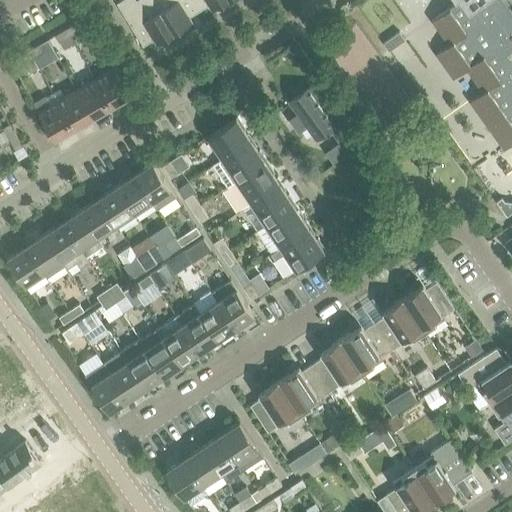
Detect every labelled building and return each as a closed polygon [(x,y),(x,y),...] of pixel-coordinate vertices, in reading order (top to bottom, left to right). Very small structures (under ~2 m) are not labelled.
[(119,0),(116,2),(142,45),(148,41),(145,37),(150,34),(156,44),(174,32),(154,0),(119,0)] [(154,0),(174,32),(192,21),(186,12),(191,9),(194,13),(198,10),(192,0),(154,0)] [(192,0),(198,10),(214,1),(217,6),(226,0),(192,0)] [(458,0),(459,1),(432,20),(434,22),(449,44),(436,53),(454,79),(468,69),(483,91),(470,100),(505,149),(506,149),(511,145),(511,11),(503,0),(458,0)] [(77,22),(66,28),(70,35),(81,29),(77,22)] [(66,28),(55,35),(63,49),(74,43),(70,35),(66,28)] [(399,31),(383,43),(385,45),(389,51),(405,39),(401,33),(399,31)] [(39,44),(29,50),(33,57),(43,51),(39,44)] [(29,50),(18,56),(22,63),(24,62),(30,72),(39,67),(33,57),(29,50)] [(286,55),(286,68),(305,68),(305,54),(286,55)] [(114,67),(95,78),(111,106),(130,95),(114,67)] [(95,78),(76,89),(92,116),(111,106),(95,78)] [(311,86),(290,101),(299,115),(291,120),(298,131),(306,125),(315,138),(337,123),(346,137),(325,152),(333,164),(365,142),(329,88),(328,88),(318,95),(311,86)] [(59,88),(53,92),(73,127),(92,116),(76,89),(64,96),(59,88)] [(51,103),(38,111),(40,114),(48,128),(54,138),(73,127),(53,92),(47,95),(51,103)] [(236,116),(208,135),(223,158),(251,139),(236,116)] [(9,123),(2,127),(9,139),(16,135),(9,123)] [(16,135),(9,139),(16,149),(23,145),(16,135)] [(223,158),(214,164),(228,186),(266,161),(251,139),(223,158)] [(171,160),(163,165),(171,177),(179,172),(171,160)] [(153,161),(134,173),(152,200),(157,209),(176,197),(170,188),(153,161)] [(266,161),(228,186),(243,208),(280,183),(266,161)] [(134,173),(116,185),(134,212),(152,200),(134,173)] [(280,183),(243,208),(258,230),(295,205),(280,183)] [(116,185),(98,197),(116,224),(134,212),(116,185)] [(193,193),(185,198),(193,210),(201,204),(193,193)] [(98,197),(80,209),(98,236),(116,224),(98,197)] [(502,197),(496,201),(507,216),(511,211),(511,201),(505,201),(502,197)] [(201,204),(193,210),(200,222),(209,216),(208,216),(201,205),(201,204)] [(295,205),(258,230),(272,252),(309,227),(295,205)] [(80,209),(62,221),(86,256),(103,245),(98,236),(80,209)] [(62,221),(44,233),(64,264),(67,268),(78,261),(81,266),(89,261),(86,256),(62,221)] [(187,232),(177,239),(181,246),(192,238),(200,233),(196,226),(187,232)] [(309,227),(272,252),(287,274),(291,272),(300,266),(306,262),(324,250),(309,227)] [(44,233),(26,245),(44,271),(47,276),(50,280),(67,268),(64,264),(44,233)] [(174,235),(164,242),(171,252),(172,252),(181,246),(177,239),(174,235)] [(222,237),(214,242),(222,254),(230,248),(222,237)] [(204,238),(184,251),(191,260),(210,248),(204,238)] [(26,245),(7,257),(17,272),(18,273),(25,284),(31,292),(50,280),(47,276),(44,271),(26,245)] [(130,245),(119,253),(125,263),(124,264),(133,278),(136,276),(140,273),(146,269),(137,255),(130,245)] [(230,248),(222,254),(230,266),(238,260),(230,248)] [(147,249),(137,255),(146,269),(156,262),(151,255),(147,249)] [(175,257),(167,262),(174,273),(192,262),(191,260),(184,251),(175,257)] [(167,262),(149,274),(154,281),(158,288),(176,276),(174,273),(167,262)] [(149,274),(131,286),(142,302),(144,305),(162,293),(158,288),(154,281),(149,274)] [(231,279),(212,292),(235,327),(254,314),(246,302),(237,288),(231,279)] [(251,281),(243,286),(251,298),(259,293),(251,281)] [(423,283),(403,297),(425,330),(445,317),(444,314),(454,307),(437,281),(426,287),(423,283)] [(117,282),(107,288),(111,295),(121,289),(117,282)] [(131,286),(123,291),(126,295),(134,307),(142,302),(131,286)] [(107,288),(97,295),(101,302),(111,295),(107,288)] [(121,289),(111,295),(116,302),(126,295),(123,291),(121,289)] [(212,292),(195,304),(200,312),(218,339),(235,327),(212,292)] [(111,295),(101,302),(106,309),(116,302),(111,295)] [(385,315),(374,322),(392,349),(403,342),(404,344),(425,330),(403,297),(382,310),(385,315)] [(79,303),(69,309),(74,316),(84,310),(79,303)] [(194,303),(176,315),(182,324),(200,350),(218,339),(200,312),(195,304),(194,303)] [(69,309),(59,316),(63,323),(74,316),(69,309)] [(91,312),(77,321),(85,333),(99,324),(91,312)] [(176,315),(158,327),(164,336),(181,363),(200,350),(182,324),(176,315)] [(77,321),(62,331),(69,342),(85,333),(77,321)] [(361,324),(340,338),(363,371),(383,358),(382,356),(392,349),(374,322),(364,329),(361,324)] [(158,327),(140,339),(146,348),(163,375),(181,363),(164,336),(158,327)] [(139,338),(121,350),(145,387),(163,375),(146,348),(140,339),(139,338)] [(323,356),(312,363),(330,390),(341,383),(342,385),(363,371),(340,338),(320,351),(323,356)] [(475,339),(465,346),(471,356),(482,349),(477,341),(475,339)] [(496,347),(458,372),(468,388),(478,382),(491,401),(511,387),(511,360),(511,359),(506,362),(496,347)] [(121,350),(104,361),(128,398),(145,387),(121,350)] [(97,352),(78,364),(85,374),(91,384),(98,394),(102,400),(109,410),(128,398),(104,361),(103,362),(97,352)] [(299,365),(278,379),(301,412),(321,399),(320,396),(330,390),(312,363),(302,370),(299,365)] [(427,367),(415,374),(424,387),(435,379),(427,367)] [(261,397),(250,404),(268,431),(279,424),(280,426),(301,412),(278,379),(258,393),(261,397)] [(439,386),(424,395),(432,409),(447,399),(439,386)] [(511,387),(491,401),(504,421),(494,427),(505,443),(511,438),(511,387)] [(409,388),(384,404),(392,415),(417,400),(409,388)] [(383,423),(390,434),(404,425),(397,414),(383,423)] [(240,421),(221,433),(239,460),(245,469),(264,457),(258,448),(240,421)] [(221,433),(203,445),(221,472),(227,481),(245,469),(239,460),(221,433)] [(333,434),(320,442),(327,452),(339,444),(333,434)] [(357,438),(343,447),(350,458),(364,449),(357,438)] [(433,454),(413,467),(435,500),(456,487),(453,482),(464,476),(473,470),(470,466),(451,438),(431,452),(433,454)] [(0,489),(6,485),(7,486),(42,461),(26,439),(0,457),(0,489)] [(320,442),(308,450),(314,460),(327,452),(320,442)] [(203,445),(185,457),(209,493),(210,494),(228,482),(227,481),(221,472),(203,445)] [(185,457),(166,469),(184,496),(190,505),(209,493),(185,457)] [(396,486),(386,493),(390,499),(390,500),(398,511),(408,511),(412,510),(413,511),(417,511),(435,500),(413,467),(393,481),(396,486)] [(276,476),(265,484),(270,492),(282,484),(276,476)] [(302,478),(291,486),(296,494),(307,486),(302,478)] [(246,485),(235,493),(240,501),(245,508),(257,501),(246,485)] [(273,498),(261,505),(265,511),(268,511),(278,506),(273,498)] [(240,501),(230,508),(232,511),(239,511),(245,508),(240,501)]
